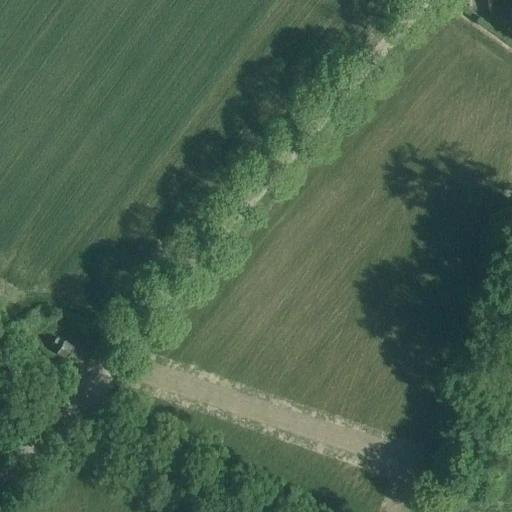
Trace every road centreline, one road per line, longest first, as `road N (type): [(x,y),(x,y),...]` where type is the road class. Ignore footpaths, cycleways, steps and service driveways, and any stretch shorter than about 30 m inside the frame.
road 1 (unclassified): [(72,401),(422,0)]
road 2 (unclassified): [(265,511),(72,401)]
